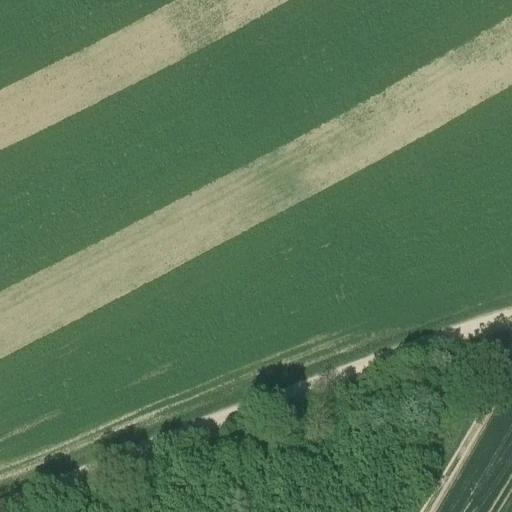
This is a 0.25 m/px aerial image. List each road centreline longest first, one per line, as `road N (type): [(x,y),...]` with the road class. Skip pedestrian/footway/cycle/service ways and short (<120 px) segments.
road 1 (track): [(511,313),(0,505)]
road 2 (track): [(511,356),(425,511)]
